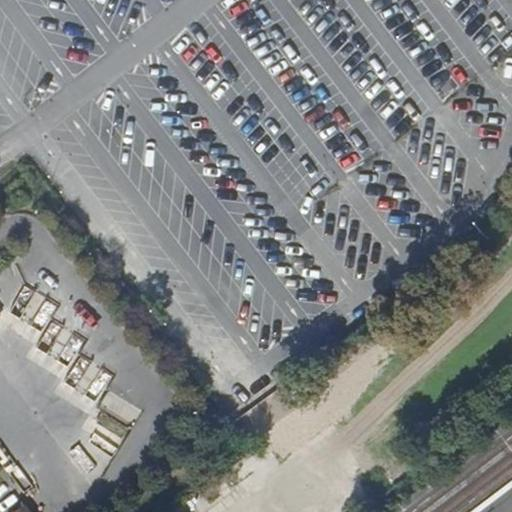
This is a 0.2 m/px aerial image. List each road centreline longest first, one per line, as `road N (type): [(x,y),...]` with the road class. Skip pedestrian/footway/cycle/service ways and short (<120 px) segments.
road 1 (unknown): [(79,511),(138,459),(150,395),(134,357),(34,236),(24,229),(0,234)]
road 2 (unknown): [(0,403),(16,414),(77,511)]
